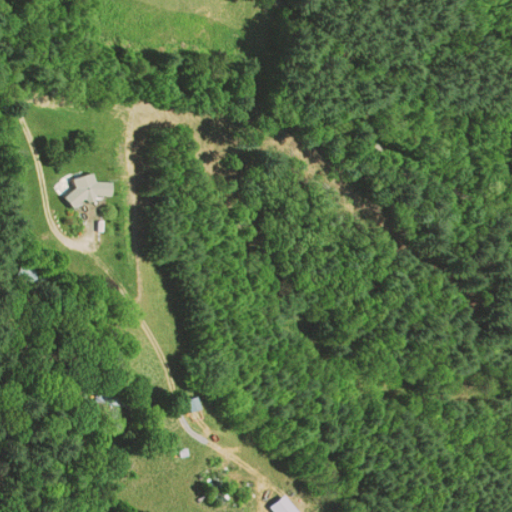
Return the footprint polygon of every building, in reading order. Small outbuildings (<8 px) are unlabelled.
[(88,180),(88,174),(67,174),(66,190),(60,189),(60,199),(101,199),(101,180),(88,180)] [(178,398),(182,411),(194,407),(190,394),(178,398)] [(118,404),(118,395),(90,395),(90,404),(118,404)] [(224,498),(208,471),(194,479),(211,506),(224,498)] [(292,511),(277,494),(263,506),(268,511),(292,511)]
